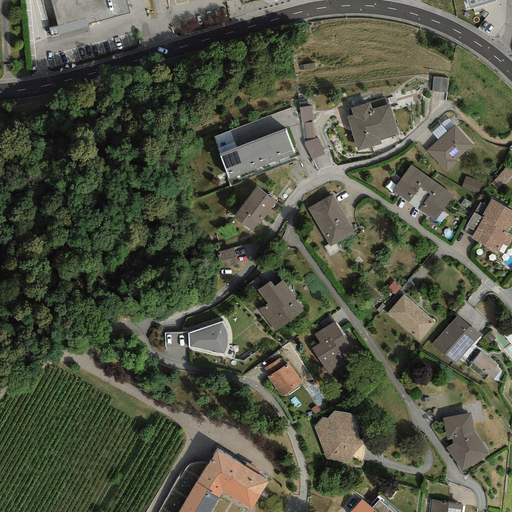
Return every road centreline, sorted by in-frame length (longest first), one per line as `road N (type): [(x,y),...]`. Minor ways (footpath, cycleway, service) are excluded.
road 1 (secondary): [(0,92),(331,6),(420,16),(496,58)]
road 2 (residential): [(298,202),(291,234),(459,482),(474,489),(479,511)]
road 3 (residential): [(511,310),(480,271),(332,176),(298,202)]
road 4 (residential): [(298,202),(273,222),(209,307),(140,324)]
road 5 (unknown): [(191,439),(241,447),(290,511)]
